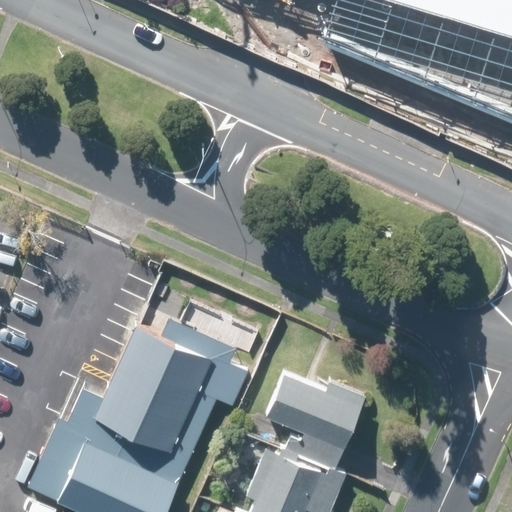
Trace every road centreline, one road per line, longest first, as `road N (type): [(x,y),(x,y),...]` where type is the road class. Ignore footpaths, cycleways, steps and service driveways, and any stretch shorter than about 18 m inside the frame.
road 1 (tertiary): [(511,335),(225,223),(0,111)]
road 2 (tertiary): [(32,0),(511,225)]
road 3 (unknown): [(324,0),(511,70)]
road 4 (residential): [(511,353),(436,511)]
